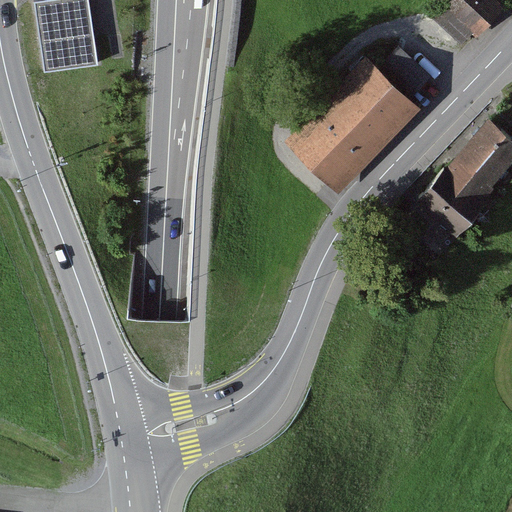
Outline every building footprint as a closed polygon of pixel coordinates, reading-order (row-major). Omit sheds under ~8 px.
[(93,0),(55,0),(40,2),(49,72),(102,65),(93,0)] [(506,4),(502,0),(445,0),(430,16),(461,44),(473,31),(476,35),(506,4)] [(380,65),(411,95),(431,74),(400,44),(380,65)] [(367,52),(284,138),(339,190),(421,104),(411,95),(380,65),(367,52)] [(442,166),(416,198),(458,232),(497,185),(493,182),(511,159),(511,132),(489,114),(444,168),(442,166)]
